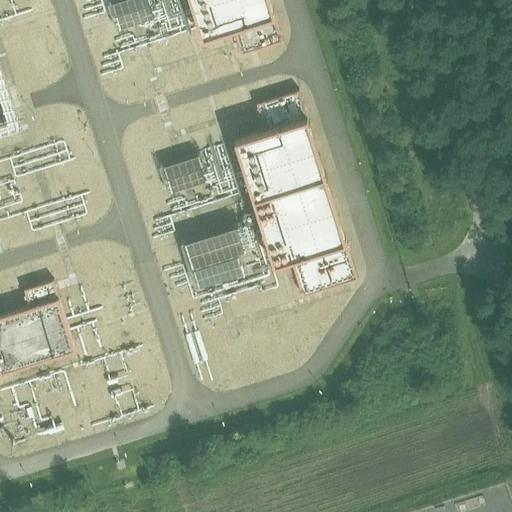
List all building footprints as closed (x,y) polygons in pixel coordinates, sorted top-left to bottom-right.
[(283,42),(268,0),(192,0),(207,44),(236,34),(243,55),(283,42)] [(360,280),(299,90),(259,103),(268,132),(233,142),(274,270),(296,263),(307,297),(360,280)] [(166,189),(200,179),(192,153),(158,163),(166,189)] [(177,240),(192,284),(240,268),(236,255),(255,249),(242,209),(243,209),(238,194),(211,203),(218,227),(177,240)] [(0,317),(0,355),(5,372),(79,349),(63,298),(0,317)]
